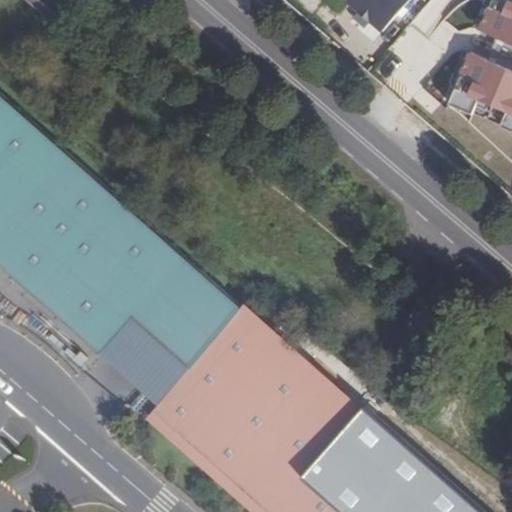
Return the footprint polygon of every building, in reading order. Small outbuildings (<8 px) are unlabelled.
[(417,6),(410,0),(350,0),(389,36),(417,6)] [(511,0),(490,0),(478,28),(511,42),(511,0)] [(511,67),(473,52),(453,104),(511,127),(511,67)] [(120,335),(184,262),(0,102),(0,270),(100,357),(120,335)] [(241,312),(241,311),(184,262),(120,335),(178,385),(241,312)] [(164,401),(150,416),(260,511),(339,511),(301,478),(359,414),(241,312),(196,364),(178,385),(164,401)]
